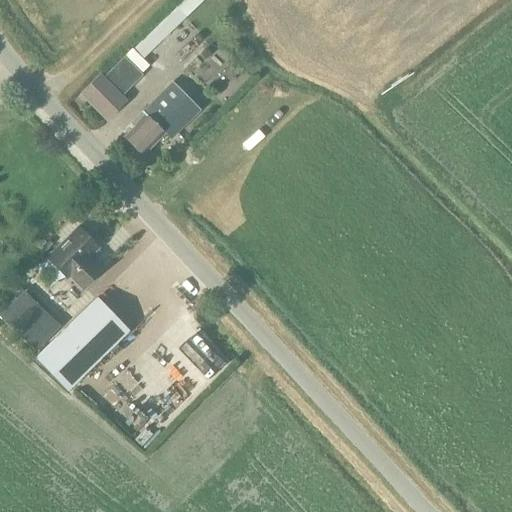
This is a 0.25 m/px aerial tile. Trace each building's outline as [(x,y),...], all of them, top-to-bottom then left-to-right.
[(81,94),(106,120),(125,101),(99,76),(81,94)] [(124,137),(142,155),(164,133),(170,139),(199,110),(171,82),(131,123),(134,126),(124,137)] [(46,258),(66,279),(69,276),(81,289),(100,271),(87,258),(98,248),(78,227),(46,258)] [(38,345),(60,322),(25,288),(3,311),(38,345)] [(97,298),(58,335),(90,367),(128,330),(97,298)]
